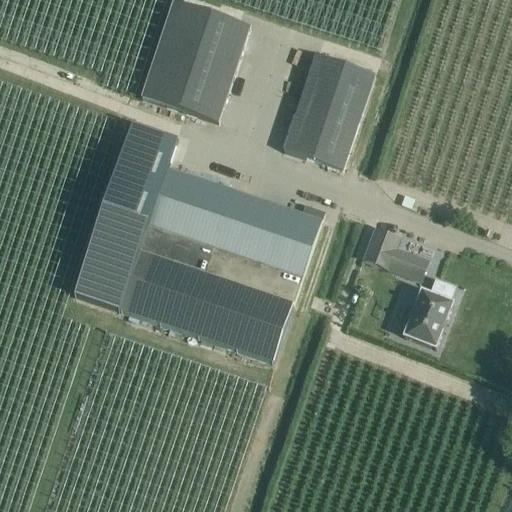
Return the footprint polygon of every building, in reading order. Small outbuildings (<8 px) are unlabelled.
[(250,31),(174,5),(142,102),(218,127),(250,31)] [(341,175),(374,79),(316,60),(283,156),(341,175)] [(133,130),(75,301),(120,316),(273,368),(293,309),(322,225),(325,216),(305,209),(302,218),(168,173),(178,146),(156,138),(133,130)] [(375,232),(363,264),(389,273),(414,283),(421,262),(396,253),(401,242),(375,232)] [(448,258),(441,275),(456,281),(463,264),(448,258)] [(421,295),(405,340),(436,352),(453,307),(450,306),(456,290),(435,282),(429,298),(421,295)] [(370,298),(389,303),(392,291),(373,286),(370,298)] [(485,339),(481,348),(508,361),(511,353),(511,346),(504,343),(502,347),(485,339)]
